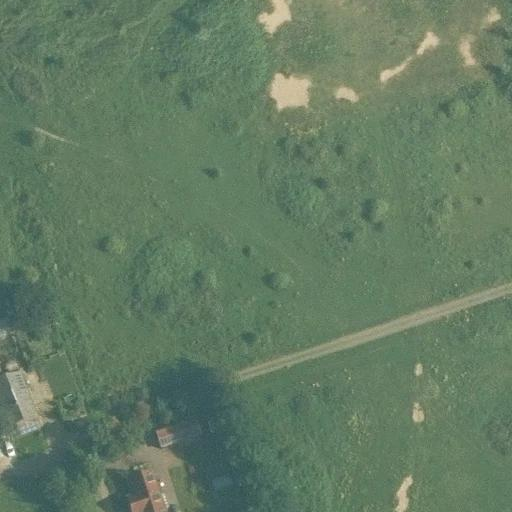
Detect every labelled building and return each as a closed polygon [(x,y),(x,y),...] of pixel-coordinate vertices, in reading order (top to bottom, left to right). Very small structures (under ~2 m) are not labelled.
[(5,368),(0,369),(0,416),(6,433),(36,422),(19,377),(10,381),(5,368)] [(219,413),(204,417),(210,435),(225,431),(219,413)] [(177,429),(154,436),(160,451),(182,444),(177,429)] [(171,459),(156,462),(164,511),(171,511),(181,510),(171,459)] [(126,485),(131,499),(125,501),(128,511),(162,511),(151,476),(126,485)]
